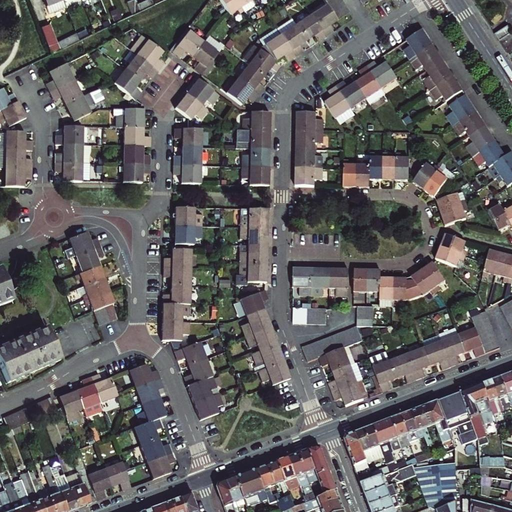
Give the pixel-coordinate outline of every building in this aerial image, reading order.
[(56,0),(37,0),(43,14),(60,8),(59,7),(56,0)] [(128,0),(126,0),(121,2),(126,15),(134,12),(149,5),(146,0),(140,0),(130,4),(128,0)] [(238,8),(232,0),(217,0),(225,12),(227,15),(234,11),(238,8)] [(246,0),(232,0),(238,8),(240,13),(241,14),(251,8),(246,0)] [(325,6),(328,10),(342,2),(340,0),(332,0),(325,5),(325,6)] [(328,10),(332,16),(345,7),(342,2),(328,10)] [(218,5),(212,9),(218,17),(223,14),(218,5)] [(336,22),(332,16),(328,10),(325,6),(310,16),(324,38),(332,33),(328,27),(336,22)] [(349,13),(345,7),(332,16),(336,22),(349,13)] [(294,26),(305,43),(312,38),(316,43),(324,38),(310,16),(294,26)] [(294,26),(291,20),(275,30),(279,36),(293,59),(301,53),(297,47),(305,43),(294,26)] [(49,22),(41,26),(50,51),(59,47),(49,22)] [(501,45),(511,37),(511,33),(509,29),(496,38),(501,45)] [(200,43),(186,31),(172,49),(169,53),(177,59),(181,53),(188,58),(200,43)] [(403,53),(408,61),(432,46),(423,32),(405,43),(410,49),(403,53)] [(159,53),(137,36),(126,50),(132,54),(154,72),(159,65),(154,60),(159,53)] [(293,59),(279,36),(257,50),(273,63),(281,58),(285,64),(293,59)] [(200,43),(188,58),(194,63),(190,69),(198,76),(209,61),(215,54),(200,43)] [(239,61),(245,66),(261,78),(273,63),(257,50),(251,46),(243,55),(239,61)] [(422,67),(425,72),(442,61),(432,46),(408,61),(415,71),(422,67)] [(154,72),(132,54),(121,69),(137,81),(142,75),(148,79),(154,72)] [(384,85),(399,75),(393,66),(388,58),(381,63),(377,56),(368,62),(384,85)] [(422,82),(428,92),(453,77),(442,61),(425,72),(429,78),(422,82)] [(365,74),(357,79),(368,95),(384,85),(368,62),(360,67),(365,74)] [(46,84),(44,82),(41,83),(45,92),(69,80),(61,64),(43,73),(46,80),(48,83),(46,84)] [(260,90),(255,85),(261,78),(245,66),(234,81),(254,97),(260,90)] [(137,81),(121,69),(109,84),(131,100),(137,93),(131,89),(137,81)] [(345,76),(337,82),(352,106),(368,95),(357,79),(350,83),(345,76)] [(453,77),(428,92),(435,102),(441,98),(445,104),(463,92),(459,87),(457,84),(453,77)] [(54,95),(55,97),(60,106),(77,97),(69,80),(45,92),(49,100),(53,99),(52,96),(54,95)] [(183,95),(198,107),(202,102),(209,107),(216,98),(194,81),(183,95)] [(222,95),(237,107),(243,100),(248,105),(254,97),(234,81),(222,95)] [(352,106),(337,82),(329,86),(334,93),(326,98),(337,115),(352,106)] [(1,88),(0,88),(0,109),(16,102),(12,93),(7,95),(8,97),(6,99),(5,96),(1,88)] [(77,97),(60,106),(68,121),(85,113),(82,107),(99,100),(94,89),(77,97)] [(198,107),(183,95),(171,110),(186,122),(191,116),(198,121),(205,112),(198,107)] [(446,119),(452,128),(476,113),(472,107),(470,103),(467,98),(449,109),(452,114),(446,119)] [(24,119),(16,102),(0,109),(0,122),(3,121),(6,128),(13,124),(24,119)] [(315,108),(296,108),(296,125),(323,126),(323,114),(315,114),(315,108)] [(111,127),(119,127),(139,128),(139,119),(140,110),(110,109),(110,116),(112,116),(111,127)] [(465,134),(468,139),(486,127),(483,122),(480,119),(476,113),(452,128),(458,138),(465,134)] [(239,119),(239,131),(266,132),(266,125),(266,121),(266,116),(247,115),(247,120),(239,119)] [(296,125),(295,144),(315,145),(315,138),(322,138),(323,126),(296,125)] [(58,126),(57,126),(57,134),(57,137),(54,137),(54,134),(50,134),(50,143),(57,143),(77,144),(77,126),(68,126),(58,126)] [(139,128),(119,127),(119,146),(139,147),(146,147),(146,137),(139,137),(139,128)] [(471,158),(496,143),(486,127),(468,139),(472,144),(465,149),(471,158)] [(176,139),(176,147),(196,148),(197,130),(182,130),(170,129),(169,139),(176,139)] [(266,132),(239,131),(233,131),(232,149),(245,150),(265,150),(266,132)] [(24,133),(3,132),(3,150),(24,151),(25,151),(32,151),(32,141),(26,141),(26,144),(24,144),(24,141),(24,133)] [(54,153),(50,153),(49,162),(76,163),(84,163),(84,145),(77,144),(57,143),(56,153),(57,156),(54,156),(54,153)] [(493,166),(506,158),(496,143),(471,158),(477,168),(484,163),(488,170),(493,166)] [(315,145),(295,144),(295,163),(322,164),(322,152),(314,152),(315,145)] [(139,147),(119,146),(119,155),(118,165),(145,165),(146,155),(139,155),(139,147)] [(196,148),(176,147),(175,157),(168,157),(168,166),(196,167),(196,148)] [(24,151),(3,150),(2,169),(31,170),(32,160),(26,160),(26,162),(23,162),(23,160),(24,151)] [(265,150),(245,150),(245,156),(237,156),(237,168),(264,169),(265,160),(265,157),(265,150)] [(371,155),(370,160),(370,175),(378,176),(382,176),(383,153),(375,153),(371,153),(371,155)] [(396,176),(397,154),(388,154),(383,153),(382,176),(396,176)] [(396,176),(408,177),(409,154),(401,154),(397,154),(396,176)] [(498,174),(500,177),(511,169),(511,155),(508,157),(506,158),(493,166),(498,174)] [(344,160),(344,165),(343,183),(353,183),(357,183),(357,160),(348,160),(344,160)] [(357,160),(357,183),(369,183),(370,175),(370,160),(366,160),(357,160)] [(412,177),(423,186),(436,169),(432,166),(425,160),(412,177)] [(76,163),(49,162),(49,172),(54,172),(54,169),(56,169),(56,172),(56,181),(76,182),(76,163)] [(322,164),(295,163),(295,181),(313,182),(314,176),(321,176),(322,164)] [(444,166),(440,163),(439,165),(436,169),(423,186),(431,191),(433,193),(446,177),(440,172),(444,166)] [(145,165),(118,165),(118,183),(138,184),(138,175),(145,175),(145,165)] [(196,167),(168,166),(168,175),(175,176),(175,185),(195,185),(196,167)] [(453,173),(444,166),(440,172),(446,177),(449,179),(453,173)] [(244,179),(244,187),(264,187),(264,180),(264,176),(264,169),(237,168),(237,179),(244,179)] [(31,170),(2,169),(2,186),(18,187),(23,187),(23,179),(23,177),(26,177),(26,179),(31,179),(31,170)] [(511,169),(500,177),(503,182),(506,188),(511,184),(511,169)] [(459,189),(437,196),(441,209),(463,202),(462,198),(459,189)] [(493,204),(488,207),(499,227),(510,222),(507,216),(503,208),(501,205),(499,201),(493,204)] [(463,202),(441,209),(444,219),(445,222),(455,219),(467,215),(464,206),(463,202)] [(511,203),(507,206),(503,208),(507,216),(510,222),(511,225),(511,224),(511,203)] [(169,217),(168,227),(195,228),(195,215),(189,215),(189,208),(169,207),(169,214),(169,217)] [(236,222),(236,229),(263,230),(264,222),(264,218),(264,211),(244,211),(237,210),(236,222)] [(167,244),(170,245),(180,245),(188,245),(188,239),(195,239),(195,228),(168,227),(168,234),(168,238),(167,244)] [(243,242),(242,249),(263,249),(263,246),(263,242),(263,239),(263,230),(236,229),(236,241),(243,242)] [(467,240),(446,231),(440,244),(462,253),(463,249),(467,240)] [(61,252),(64,261),(72,257),(96,247),(93,239),(86,241),(84,238),(83,234),(73,238),(65,241),(68,249),(61,252)] [(440,244),(435,256),(456,266),(460,257),(462,253),(440,244)] [(96,247),(72,257),(79,275),(96,267),(93,260),(101,257),(96,247)] [(496,273),(502,251),(489,248),(485,263),(483,270),(488,271),(496,273)] [(167,259),(159,259),(159,265),(159,268),(187,269),(187,250),(167,249),(167,259)] [(263,249),(242,249),(242,255),(235,255),(235,266),(262,267),(263,249)] [(508,281),(511,264),(511,254),(502,251),(496,273),(504,275),(503,280),(508,281)] [(432,260),(421,267),(433,287),(437,284),(444,279),(432,260)] [(300,292),(311,292),(312,264),(294,264),(294,284),(300,284),(300,292)] [(312,264),(311,292),(322,293),(322,285),(329,285),(330,265),(312,264)] [(329,293),(347,294),(348,266),(330,265),(329,285),(329,293)] [(262,267),(235,266),(234,276),(232,276),(232,285),(234,285),(241,286),(261,286),(262,267)] [(357,289),(366,289),(367,267),(354,266),(353,289),(357,289)] [(96,267),(79,275),(76,276),(78,280),(81,288),(101,279),(96,267)] [(379,290),(380,274),(380,271),(380,267),(367,267),(366,289),(376,290),(379,290)] [(433,287),(421,267),(410,275),(412,278),(409,278),(408,294),(422,294),(433,287)] [(166,278),(165,287),(186,288),(187,269),(159,268),(158,278),(166,278)] [(0,271),(0,306),(11,302),(0,271)] [(393,275),(380,274),(379,290),(379,294),(379,297),(389,298),(392,298),(393,275)] [(406,275),(393,275),(392,298),(396,298),(406,298),(406,275)] [(101,279),(81,288),(86,300),(106,291),(102,283),(101,279)] [(186,288),(165,287),(165,294),(158,294),(157,304),(185,305),(186,288)] [(86,300),(81,288),(71,292),(74,300),(81,298),(82,301),(86,300)] [(92,312),(98,310),(105,307),(112,305),(106,291),(86,300),(88,303),(92,312)] [(263,303),(260,293),(236,303),(242,321),(260,314),(257,305),(263,303)] [(511,297),(500,303),(503,310),(511,305),(511,297)] [(185,305),(157,304),(157,325),(177,326),(177,317),(184,317),(185,305)] [(110,322),(117,319),(112,305),(105,307),(110,322)] [(511,305),(503,310),(506,316),(511,312),(511,305)] [(110,322),(105,307),(98,310),(103,325),(110,322)] [(319,307),(319,321),(326,321),(327,307),(319,307)] [(470,314),(472,320),(487,314),(485,307),(470,314)] [(103,325),(98,310),(92,312),(97,327),(103,325)] [(237,329),(241,340),(266,330),(260,314),(242,321),(244,326),(237,329)] [(474,325),(475,326),(490,320),(487,314),(472,320),(474,325)] [(475,326),(477,332),(492,327),(490,320),(475,326)] [(361,338),(356,324),(355,323),(349,325),(355,340),(361,338)] [(177,326),(157,325),(156,343),(164,343),(184,337),(184,326),(177,326)] [(355,340),(349,325),(343,328),(349,343),(355,340)] [(474,325),(455,332),(462,351),(471,347),(474,355),(484,352),(481,344),(479,338),(477,332),(475,326),(474,325)] [(45,327),(0,346),(0,370),(6,384),(60,360),(45,327)] [(477,332),(479,338),(494,333),(492,327),(477,332)] [(349,343),(343,328),(337,330),(343,345),(344,344),(346,344),(349,343)] [(252,347),(254,354),(273,347),(266,330),(241,340),(245,350),(252,347)] [(343,345),(337,330),(331,332),(337,347),(343,345)] [(337,347),(331,332),(326,334),(331,349),(337,347)] [(439,338),(448,365),(456,362),(453,354),(462,351),(455,332),(439,338)] [(479,338),(481,344),(497,339),(494,333),(479,338)] [(331,349),(326,334),(319,336),(325,351),(331,349)] [(325,351),(319,336),(313,338),(319,354),(324,352),(325,351)] [(319,354),(313,338),(307,341),(313,356),(318,354),(319,354)] [(439,338),(422,344),(429,363),(437,360),(440,368),(448,365),(439,338)] [(492,349),(499,346),(497,339),(481,344),(484,352),(492,349)] [(307,341),(301,343),(306,358),(313,356),(307,341)] [(197,344),(172,353),(176,362),(183,360),(186,368),(202,361),(197,344)] [(319,354),(318,354),(321,362),(327,360),(330,368),(350,361),(344,344),(343,345),(337,347),(331,349),(325,351),(324,352),(319,354)] [(422,344),(405,350),(415,377),(423,374),(420,366),(429,363),(422,344)] [(273,347),(254,354),(248,357),(252,367),(259,365),(261,371),(279,364),(273,347)] [(367,355),(370,363),(373,372),(380,390),(388,387),(385,378),(394,375),(387,357),(384,348),(367,355)] [(415,377),(405,350),(387,357),(394,375),(401,373),(404,381),(415,377)] [(334,377),(327,379),(330,387),(337,385),(358,377),(360,377),(353,360),(350,361),(330,368),(334,377)] [(202,361),(186,368),(189,376),(182,379),(185,387),(208,379),(202,361)] [(265,382),(267,387),(274,384),(285,380),(279,364),(261,371),(254,373),(258,384),(265,382)] [(126,372),(132,390),(158,380),(154,371),(147,374),(144,365),(137,368),(126,372)] [(511,384),(508,374),(499,378),(510,406),(511,404),(511,384)] [(97,375),(88,379),(98,404),(114,397),(108,379),(100,382),(97,375)] [(330,387),(334,398),(341,396),(343,403),(364,396),(366,395),(360,377),(358,377),(337,385),(330,387)] [(499,378),(490,381),(500,409),(501,411),(510,407),(510,406),(499,378)] [(74,392),(81,411),(83,418),(100,411),(98,404),(88,379),(79,382),(82,389),(74,392)] [(208,379),(185,387),(192,404),(209,397),(207,392),(211,390),(208,379)] [(158,380),(132,390),(139,407),(157,400),(154,391),(161,389),(158,380)] [(500,409),(490,381),(480,385),(486,399),(491,412),(495,411),(500,409)] [(482,401),(486,399),(480,385),(459,393),(476,438),(476,440),(484,437),(476,416),(486,413),(482,401)] [(60,408),(66,425),(77,420),(75,413),(81,411),(74,392),(56,399),(60,408)] [(459,393),(435,402),(446,430),(454,427),(458,435),(456,435),(460,445),(476,438),(459,393)] [(209,397),(192,404),(198,421),(210,417),(216,415),(213,409),(216,408),(213,396),(209,397)] [(35,404),(38,417),(39,417),(43,415),(49,413),(56,410),(51,398),(44,400),(38,403),(35,404)] [(157,400),(139,407),(141,413),(134,416),(138,426),(156,419),(159,418),(164,416),(157,400)] [(446,430),(435,402),(427,405),(434,425),(437,432),(441,431),(444,440),(449,438),(446,430)] [(12,428),(18,425),(31,420),(38,417),(35,404),(1,419),(4,426),(6,431),(12,428)] [(425,428),(434,425),(427,405),(418,409),(425,428)] [(425,428),(418,409),(408,413),(417,438),(423,436),(426,444),(430,443),(425,428)] [(499,423),(495,411),(491,412),(498,432),(507,428),(505,421),(499,423)] [(418,439),(417,438),(408,413),(398,417),(408,443),(418,439)] [(408,443),(398,417),(389,420),(399,446),(404,460),(407,466),(410,465),(416,463),(413,456),(409,457),(406,448),(410,446),(408,443)] [(156,419),(138,426),(131,429),(137,446),(155,439),(152,431),(159,429),(156,419)] [(390,449),(399,446),(389,420),(371,427),(378,446),(385,464),(389,462),(386,454),(391,452),(390,449)] [(18,425),(12,428),(14,434),(21,431),(18,425)] [(378,446),(371,427),(362,431),(369,450),(378,446)] [(6,431),(3,432),(5,438),(14,434),(12,428),(6,431)] [(362,431),(352,434),(360,453),(369,450),(362,431)] [(360,453),(352,434),(344,437),(342,441),(358,484),(370,480),(360,453)] [(159,448),(155,439),(137,446),(144,463),(169,454),(166,445),(159,448)] [(306,452),(316,479),(318,485),(322,495),(335,490),(319,450),(313,449),(306,452)] [(444,452),(435,455),(425,459),(416,463),(410,465),(414,477),(418,488),(423,498),(426,509),(438,508),(439,511),(455,511),(456,511),(453,449),(444,452)] [(306,482),(316,479),(306,452),(296,455),(304,475),(305,480),(306,482)] [(150,481),(169,474),(165,465),(172,463),(169,454),(144,463),(150,481)] [(304,475),(296,455),(287,459),(294,478),(304,475)] [(74,508),(94,500),(84,474),(78,457),(71,460),(75,472),(69,474),(73,486),(67,488),(74,508)] [(290,480),(294,478),(287,459),(275,463),(288,497),(292,508),(304,503),(303,500),(296,483),(292,485),(290,480)] [(404,460),(386,467),(386,468),(388,473),(396,470),(407,466),(404,460)] [(101,468),(108,486),(117,483),(119,491),(128,487),(119,462),(101,468)] [(275,463),(265,467),(272,486),(278,484),(284,499),(288,497),(275,463)] [(62,511),(63,511),(50,471),(47,464),(41,466),(48,487),(43,489),(50,511),(62,511)] [(358,484),(363,496),(384,488),(390,486),(414,477),(410,465),(407,466),(396,470),(397,473),(385,483),(382,475),(379,477),(370,480),(358,484)] [(268,505),(278,501),(277,498),(275,494),(270,496),(267,489),(272,486),(265,467),(255,471),(263,492),(266,500),(268,505)] [(84,474),(94,500),(102,497),(100,489),(108,486),(101,468),(84,474)] [(388,473),(386,468),(377,471),(379,477),(382,475),(388,473)] [(63,511),(74,508),(67,488),(64,482),(59,484),(54,469),(50,471),(63,511)] [(18,481),(30,511),(40,511),(27,476),(28,475),(27,472),(26,470),(17,473),(19,479),(18,479),(18,481)] [(31,470),(27,472),(28,475),(27,476),(40,511),(50,511),(43,489),(38,476),(33,477),(31,470)] [(234,479),(242,500),(263,492),(255,471),(234,479)] [(294,478),(296,483),(305,480),(304,475),(294,478)] [(244,503),(242,500),(234,479),(224,483),(233,505),(233,507),(244,503)] [(10,484),(20,511),(30,511),(18,481),(10,484)] [(2,491),(10,511),(20,511),(10,484),(9,482),(0,485),(2,491)] [(233,505),(224,483),(217,485),(216,490),(223,511),(232,511),(230,506),(233,505)] [(322,495),(318,485),(309,488),(311,494),(313,499),(315,498),(322,495)] [(367,507),(393,497),(394,497),(390,486),(384,488),(363,496),(367,507)] [(315,498),(318,506),(338,498),(335,490),(322,495),(315,498)] [(0,491),(0,511),(10,511),(2,491),(0,491)] [(244,503),(245,508),(263,501),(266,500),(263,492),(242,500),(244,503)] [(313,499),(311,494),(306,496),(307,498),(303,500),(304,503),(307,501),(313,499)] [(180,499),(184,511),(197,511),(194,504),(191,495),(180,499)] [(499,505),(500,499),(485,495),(485,500),(499,505)] [(478,498),(468,496),(469,511),(508,511),(498,509),(489,506),(476,503),(478,498)] [(281,500),(278,501),(268,505),(266,500),(263,501),(266,508),(269,507),(270,511),(278,508),(279,511),(281,511),(289,509),(292,508),(288,497),(284,499),(281,500)] [(393,497),(367,507),(368,511),(386,511),(392,510),(396,508),(393,497)] [(336,511),(342,510),(338,498),(318,506),(310,509),(303,511),(336,511)] [(310,509),(318,506),(315,498),(313,499),(307,501),(309,505),(310,509)] [(184,511),(180,499),(171,503),(174,511),(184,511)] [(301,508),(309,505),(307,501),(304,503),(292,508),(289,509),(290,511),(294,511),(301,509),(301,508)] [(174,511),(171,503),(162,507),(163,511),(174,511)]
